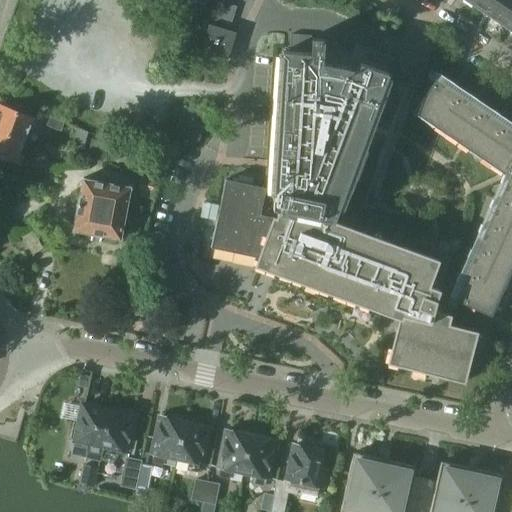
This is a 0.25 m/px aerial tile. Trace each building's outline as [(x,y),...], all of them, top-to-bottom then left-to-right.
[(202,12),(203,11),(208,0),(185,0),(184,3),(202,12)] [(490,17),(501,0),(477,0),(474,6),(490,17)] [(511,0),(501,0),(490,17),(506,28),(511,18),(511,0)] [(236,32),(209,23),(199,50),(227,60),(236,32)] [(310,54),(283,52),(274,178),(265,176),(261,188),(224,180),(210,248),(214,249),(262,259),(259,273),(265,275),(273,278),(275,271),(397,319),(388,364),(465,384),(478,332),(449,325),(452,316),(434,311),(441,290),(430,286),(439,260),(334,222),(388,74),(360,64),(359,68),(322,60),(324,40),(318,39),(312,39),(310,54)] [(441,88),(433,83),(413,112),(504,174),(505,173),(509,176),(453,299),(491,316),(497,302),(503,304),(508,292),(503,290),(508,277),(511,278),(511,126),(510,131),(494,121),(497,116),(490,111),(487,116),(471,107),(474,102),(467,97),(464,102),(448,93),(451,88),(444,83),(441,88)] [(0,131),(27,142),(36,119),(1,106),(0,107),(0,131)] [(199,141),(203,127),(200,127),(204,111),(183,106),(175,134),(199,141)] [(46,126),(60,132),(64,123),(49,117),(46,126)] [(0,157),(19,165),(27,142),(0,131),(0,157)] [(91,140),(87,159),(102,162),(107,143),(91,140)] [(141,177),(137,189),(156,194),(159,182),(141,177)] [(91,235),(91,240),(95,240),(106,183),(82,178),(71,231),(91,235)] [(121,240),(131,188),(106,183),(95,240),(101,241),(102,236),(121,240)] [(99,460),(101,452),(109,411),(81,405),(78,422),(73,421),(70,439),(88,443),(85,457),(99,460)] [(113,407),(112,412),(109,411),(101,452),(116,455),(117,450),(133,454),(135,442),(127,440),(133,411),(113,407)] [(162,464),(163,457),(176,460),(185,418),(170,415),(169,419),(160,417),(152,454),(154,454),(152,463),(162,464)] [(199,421),(185,418),(176,460),(189,462),(187,469),(197,471),(198,464),(200,464),(209,427),(198,425),(199,421)] [(251,432),(240,430),(237,433),(227,431),(219,468),(221,468),(219,476),(229,478),(230,470),(243,473),(251,432)] [(264,439),(263,434),(251,432),(243,473),(255,475),(254,483),(263,485),(265,477),(266,478),(274,440),(264,439)] [(269,511),(268,511),(284,511),(288,493),(300,495),(301,493),(317,496),(319,487),(320,487),(323,470),(319,469),(323,446),(307,443),(306,448),(294,445),(286,481),(276,479),(273,495),(270,511),(269,511)] [(347,475),(339,511),(494,511),(502,475),(473,468),(467,467),(440,461),(435,483),(430,482),(424,480),(419,479),(412,478),(415,467),(389,461),(385,460),(352,453),(351,459),(347,475)] [(141,461),(125,457),(120,486),(135,490),(141,461)] [(82,465),(78,483),(92,487),(97,468),(82,465)] [(195,479),(191,500),(203,502),(207,481),(197,479),(195,479)] [(207,481),(203,502),(215,505),(219,484),(216,483),(207,481)] [(264,493),(260,509),(269,511),(270,511),(273,495),(264,493)]
